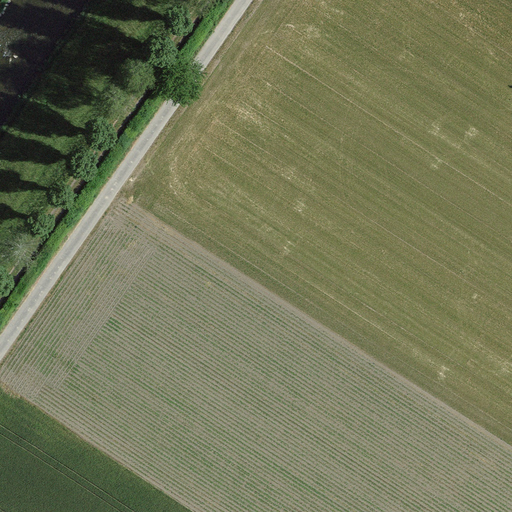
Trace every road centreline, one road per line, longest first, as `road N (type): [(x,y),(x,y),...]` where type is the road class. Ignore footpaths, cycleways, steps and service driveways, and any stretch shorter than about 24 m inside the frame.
road 1 (track): [(242,0),(0,343)]
road 2 (track): [(203,0),(0,293)]
